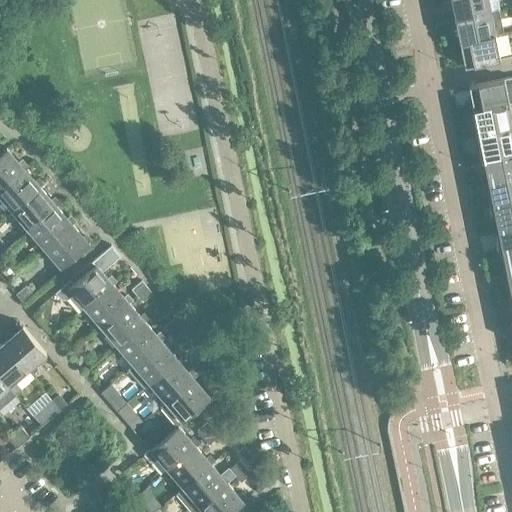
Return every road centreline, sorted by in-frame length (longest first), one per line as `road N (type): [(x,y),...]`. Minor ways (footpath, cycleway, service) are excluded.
road 1 (residential): [(302,511),(191,0)]
road 2 (tertiary): [(462,511),(358,0)]
road 3 (residential): [(511,473),(413,0)]
